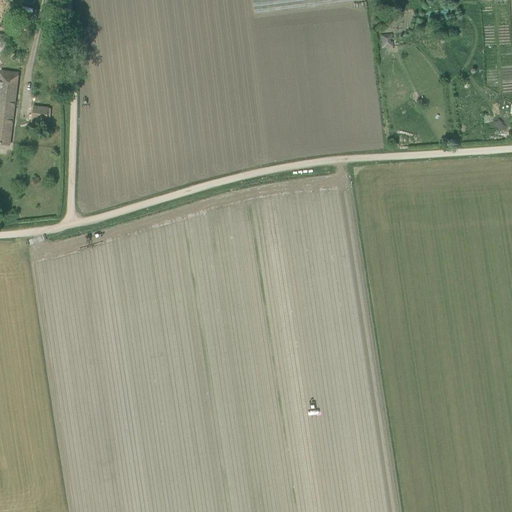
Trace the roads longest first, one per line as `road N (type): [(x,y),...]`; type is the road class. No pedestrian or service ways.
road 1 (track): [(70,225),(269,170),(511,149)]
road 2 (track): [(69,0),(70,225)]
